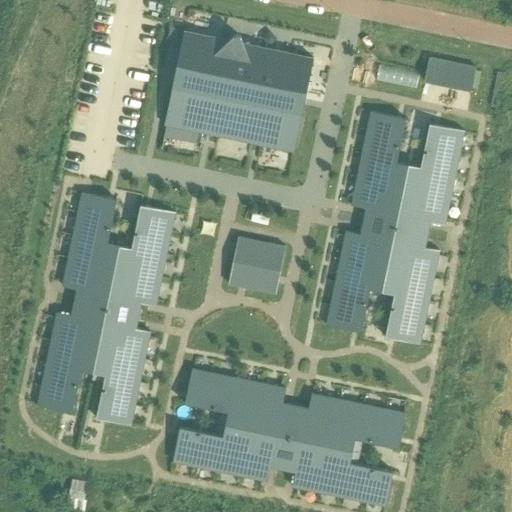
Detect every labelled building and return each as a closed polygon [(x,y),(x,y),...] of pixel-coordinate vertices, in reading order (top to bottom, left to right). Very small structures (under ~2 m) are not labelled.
[(172,86),(165,124),(182,127),(183,126),(198,129),(198,131),(200,131),(206,132),(211,133),(217,135),(219,135),(219,134),(240,138),(240,139),(252,142),(255,142),(260,144),(261,144),(261,143),(276,146),(276,147),(294,151),(302,113),(292,111),(297,89),(306,91),(307,89),(313,57),(307,56),(307,57),(291,54),(292,53),(290,53),(290,51),(273,47),(273,49),(271,49),(270,50),(251,46),(252,45),(243,43),(241,38),(240,36),(234,35),(232,36),(228,40),(222,38),(221,40),(202,36),(203,34),(186,31),(184,31),(182,41),(177,64),(199,69),(180,88),(172,86)] [(472,89),(477,65),(429,55),(424,79),(472,89)] [(445,224),(464,130),(431,123),(422,167),(395,161),(404,118),(371,111),(351,205),(367,208),(361,234),(346,230),(327,324),(360,331),(369,288),(395,293),(386,337),(420,344),(439,250),(424,247),(429,221),(445,224)] [(131,425),(150,331),(135,328),(140,302),(156,305),(175,212),(142,205),(133,248),(106,243),(115,199),(82,192),(62,286),(78,289),(72,315),(57,312),(38,406),(71,412),(80,369),(106,374),(97,418),(131,425)] [(279,277),(285,246),(269,243),(238,236),(235,253),(229,283),(245,287),(276,293),(279,277)] [(393,472),(349,463),(355,437),(398,446),(405,412),(312,393),(308,408),(283,403),(286,388),(192,368),(185,401),(229,411),(223,437),(180,428),(173,461),(266,481),(270,465),(295,471),(292,486),(386,506),(393,472)] [(87,480),(72,477),(69,494),(84,497),(87,480)]
